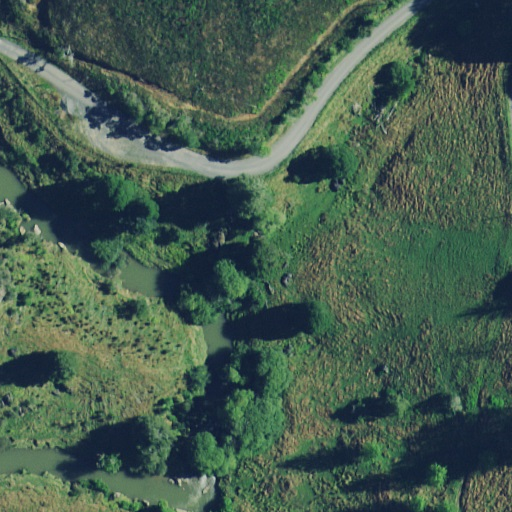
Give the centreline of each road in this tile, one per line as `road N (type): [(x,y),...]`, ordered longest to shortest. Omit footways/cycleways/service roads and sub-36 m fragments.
road 1 (unclassified): [(413,0),(234,154),(165,145),(0,51)]
road 2 (unclassified): [(511,244),(477,89),(494,0)]
